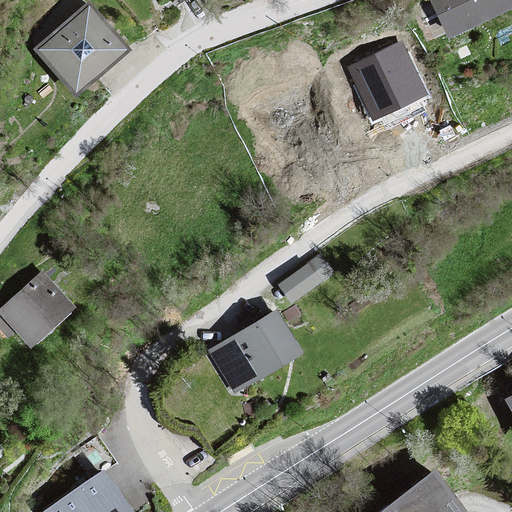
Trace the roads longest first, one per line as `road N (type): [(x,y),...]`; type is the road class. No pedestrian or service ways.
road 1 (residential): [(196,511),(145,428),(136,394),(152,358),(299,245),(382,192),(511,128)]
road 2 (residential): [(0,234),(65,152),(172,57),(212,32),(306,0)]
road 3 (secondary): [(511,327),(220,511)]
